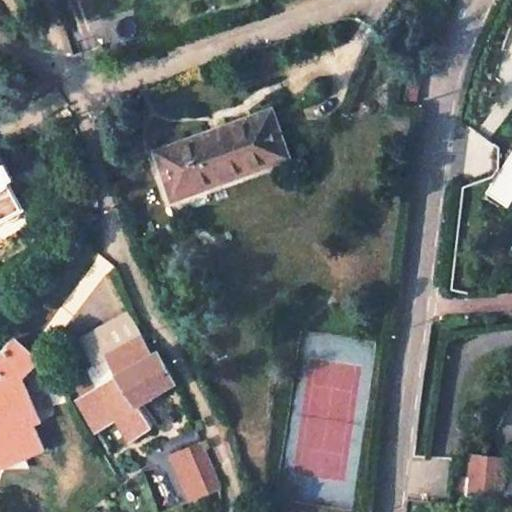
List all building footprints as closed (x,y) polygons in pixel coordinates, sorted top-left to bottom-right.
[(422,83),(410,81),(407,104),(418,105),(422,83)] [(270,116),(154,154),(171,200),(286,162),(270,116)] [(511,156),(489,193),(509,206),(511,201),(511,156)] [(1,170),(0,167),(0,218),(1,218),(4,222),(16,219),(21,212),(22,211),(5,178),(10,174),(6,167),(1,170)] [(127,310),(77,337),(91,363),(105,356),(138,339),(141,337),(127,310)] [(0,460),(1,463),(42,443),(10,383),(33,359),(11,339),(0,349),(0,460)] [(153,428),(140,403),(177,383),(161,352),(154,355),(151,349),(145,352),(138,339),(105,356),(116,377),(75,399),(93,432),(118,420),(129,441),(153,428)] [(172,454),(192,499),(221,486),(202,441),(172,454)] [(502,455),(467,454),(466,482),(457,481),(456,497),(500,499),(502,455)]
